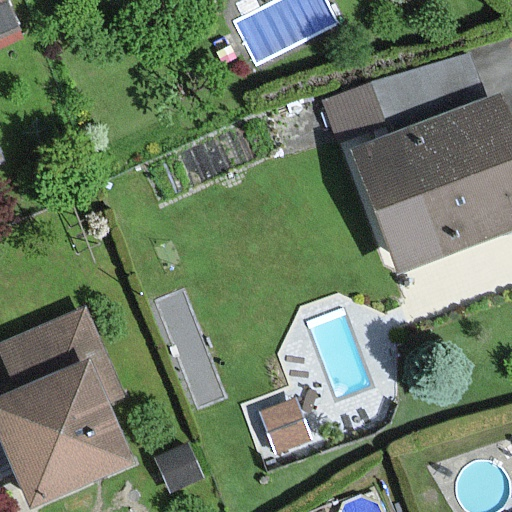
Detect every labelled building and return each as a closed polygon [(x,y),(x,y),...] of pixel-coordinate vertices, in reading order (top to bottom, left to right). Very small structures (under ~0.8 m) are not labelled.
[(9,0),(0,0),(0,29),(19,19),(9,0)] [(328,122),(476,77),(465,43),(318,88),(328,122)] [(511,122),(503,97),(361,151),(393,237),(404,265),(468,241),(511,224),(511,122)] [(0,427),(36,508),(136,464),(109,405),(124,398),(86,311),(0,348),(0,352),(19,395),(0,403),(0,427)] [(295,401),(267,412),(282,449),(309,438),(295,401)]
